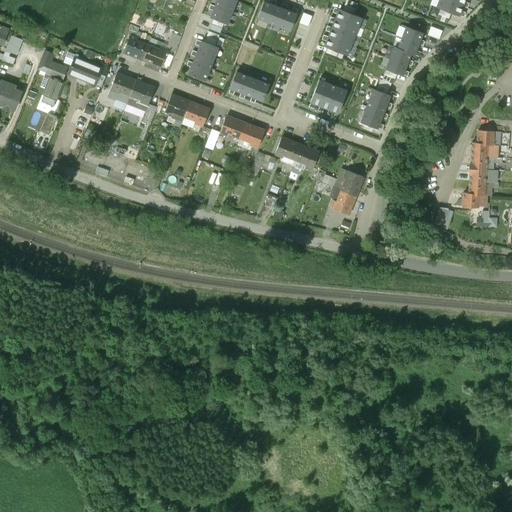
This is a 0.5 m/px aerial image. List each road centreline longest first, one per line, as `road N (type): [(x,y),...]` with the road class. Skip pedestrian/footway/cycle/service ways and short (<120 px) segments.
road 1 (track): [(0,381),(251,339),(511,358)]
road 2 (residential): [(349,253),(131,199),(0,145)]
road 3 (residential): [(493,0),(402,99),(383,152)]
road 4 (residential): [(511,277),(349,253)]
road 5 (residential): [(168,85),(275,127),(281,113)]
road 6 (residential): [(511,77),(481,101),(444,177)]
road 7 (residential): [(327,0),(281,113)]
